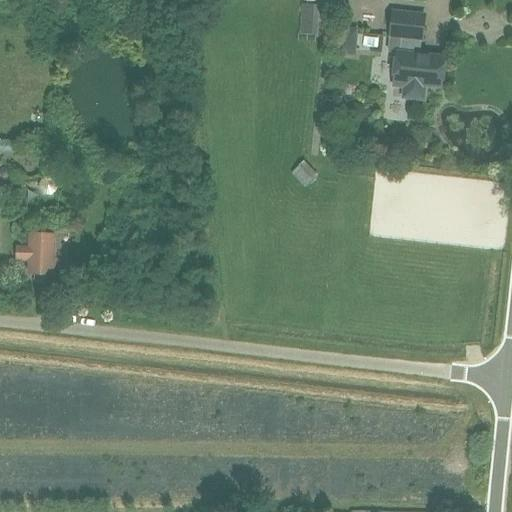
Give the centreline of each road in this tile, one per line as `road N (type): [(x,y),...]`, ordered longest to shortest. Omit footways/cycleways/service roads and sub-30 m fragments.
road 1 (unclassified): [(507,378),(0,321)]
road 2 (unclassified): [(494,511),(507,378)]
